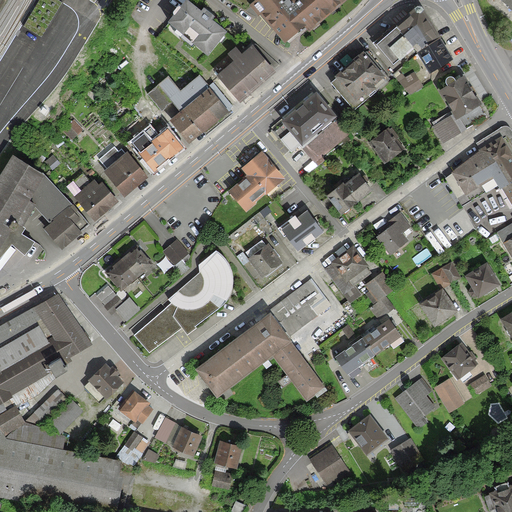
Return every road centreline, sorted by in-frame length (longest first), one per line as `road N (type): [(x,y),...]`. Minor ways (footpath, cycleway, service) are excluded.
road 1 (primary): [(246,115),(59,271)]
road 2 (residential): [(345,237),(152,380)]
road 3 (residential): [(511,112),(345,237)]
road 4 (residential): [(511,292),(345,412)]
road 5 (primary): [(382,0),(246,115)]
road 6 (residential): [(345,237),(246,115)]
road 7 (residential): [(152,380),(59,271)]
road 8 (residential): [(270,426),(215,418),(152,380)]
